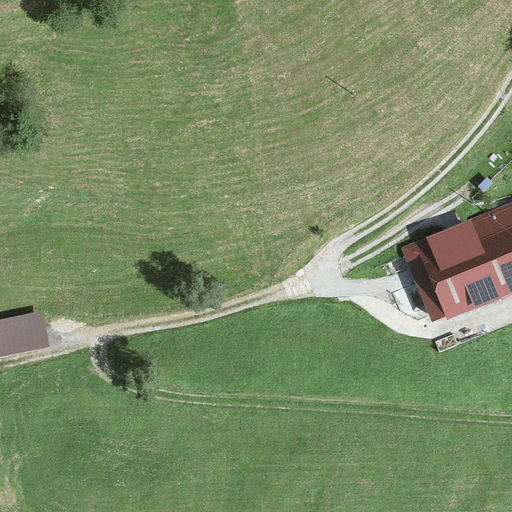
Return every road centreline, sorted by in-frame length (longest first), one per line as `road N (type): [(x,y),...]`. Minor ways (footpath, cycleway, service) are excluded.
road 1 (track): [(0,362),(199,317),(326,274),(457,197)]
road 2 (track): [(99,340),(112,379),(145,393),(511,420)]
